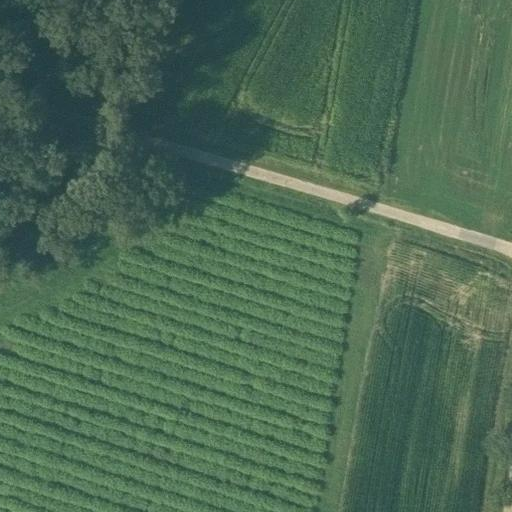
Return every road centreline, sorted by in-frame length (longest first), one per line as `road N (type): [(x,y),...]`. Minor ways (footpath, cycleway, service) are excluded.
road 1 (unclassified): [(0,98),(511,250)]
road 2 (track): [(188,154),(172,197),(44,297),(0,314)]
road 3 (track): [(117,133),(188,0)]
